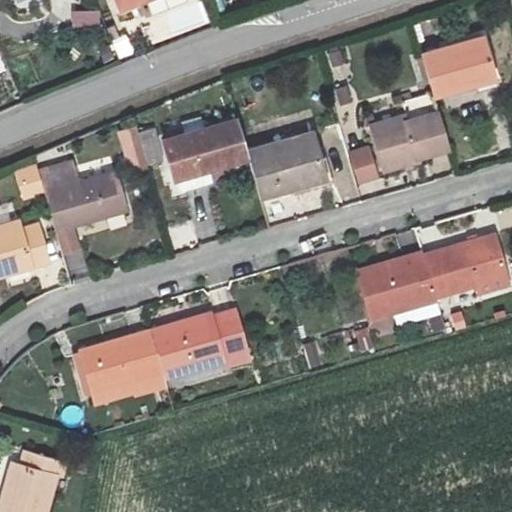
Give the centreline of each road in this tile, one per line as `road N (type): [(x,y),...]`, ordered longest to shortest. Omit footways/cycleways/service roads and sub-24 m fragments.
road 1 (residential): [(0,338),(72,296),(511,171)]
road 2 (unclassified): [(0,139),(372,0)]
